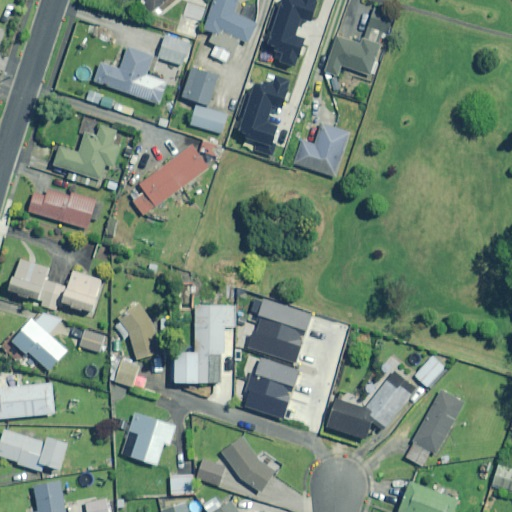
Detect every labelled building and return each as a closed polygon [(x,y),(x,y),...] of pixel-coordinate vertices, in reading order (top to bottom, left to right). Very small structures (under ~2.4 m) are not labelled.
[(123,9),(125,9),(130,9),(131,9),(133,8),(135,7),(136,6),(137,4),(138,2),(138,0),(116,0),(117,2),(118,4),(119,5),(120,7),(122,8),(123,9)] [(168,0),(144,0),(142,2),(152,14),(168,0)] [(239,0),(214,0),(204,30),(214,33),(211,42),(217,44),(213,57),(228,62),(231,52),(235,53),(240,40),(250,43),(257,22),(234,14),(239,0)] [(301,0),(281,0),(273,26),(291,31),(301,0)] [(369,26),(387,31),(393,13),(374,8),(369,26)] [(192,46),(167,37),(160,58),(185,67),(192,46)] [(363,47),(338,39),(327,73),(339,77),(342,67),(371,76),(381,45),(365,40),(363,47)] [(167,83),(146,76),(148,71),(154,73),(159,59),(128,48),(120,69),(102,63),(95,82),(160,104),(167,83)] [(219,78),(192,69),(183,97),(210,106),(219,78)] [(291,78),(273,72),(270,81),(252,76),(243,103),(280,115),(291,78)] [(227,116),(197,107),(191,125),(222,134),(227,116)] [(350,134),(322,124),(315,146),(302,141),(295,164),(336,177),(350,134)] [(116,132),(102,128),(99,139),(85,135),(80,152),(62,146),(55,166),(101,181),(106,165),(114,167),(123,140),(114,137),(116,132)] [(222,144),(206,139),(202,152),(218,157),(222,144)] [(133,199),(146,216),(210,168),(193,146),(143,183),(148,188),(133,199)] [(50,188),(49,193),(37,189),(30,212),(88,229),(91,219),(98,221),(103,204),(50,188)] [(49,269),(20,260),(10,292),(41,302),(40,305),(58,311),(60,303),(92,313),(102,281),(73,272),(68,288),(45,281),(49,269)] [(162,354),(156,328),(139,304),(119,318),(131,336),(138,361),(162,354)] [(236,306),(196,306),(196,333),(196,353),(171,352),(171,383),(222,384),(223,358),(226,358),(226,328),(242,328),(242,317),(235,317),(236,306)] [(62,320),(44,314),(36,322),(31,321),(13,342),(27,354),(29,352),(51,371),(68,351),(49,335),(62,320)] [(106,337),(86,332),(82,348),(102,353),(106,337)] [(348,350),(330,344),(323,368),(341,373),(348,350)] [(445,368),(433,357),(416,376),(429,387),(445,368)] [(139,366),(114,360),(109,381),(133,387),(139,366)] [(329,382),(281,366),(272,394),(320,409),(329,382)] [(417,390),(396,373),(366,410),(337,400),(328,427),(367,440),(373,423),(386,428),(417,390)] [(0,419),(56,414),(53,384),(0,388),(0,419)] [(442,392),(406,458),(423,467),(431,451),(437,454),(464,404),(442,392)] [(176,427),(136,414),(122,454),(158,466),(165,443),(170,445),(176,427)] [(46,443),(5,430),(0,447),(0,456),(23,464),(23,466),(42,472),(44,465),(60,470),(68,445),(48,438),(46,443)] [(262,464),(241,439),(223,454),(236,470),(245,481),(262,493),(276,473),(262,464)] [(227,468),(203,460),(197,478),(220,487),(227,468)] [(511,469),(498,465),(491,487),(511,493),(511,469)] [(193,475),(171,475),(170,495),(193,495),(193,475)] [(66,511),(62,483),(36,487),(39,508),(29,510),(29,511),(66,511)] [(454,511),(459,501),(411,483),(400,511),(454,511)] [(223,507),(216,497),(204,506),(209,511),(264,511),(262,511),(238,511),(231,501),(223,507)] [(110,511),(107,499),(85,504),(87,511),(110,511)]
